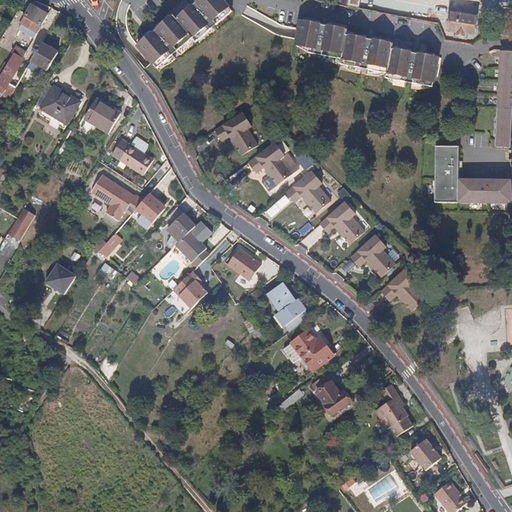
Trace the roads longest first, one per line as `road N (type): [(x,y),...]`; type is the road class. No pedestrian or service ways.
road 1 (unclassified): [(58,0),(110,49),(197,191),(338,298),(416,385),(504,511)]
road 2 (track): [(204,511),(72,355),(0,310)]
